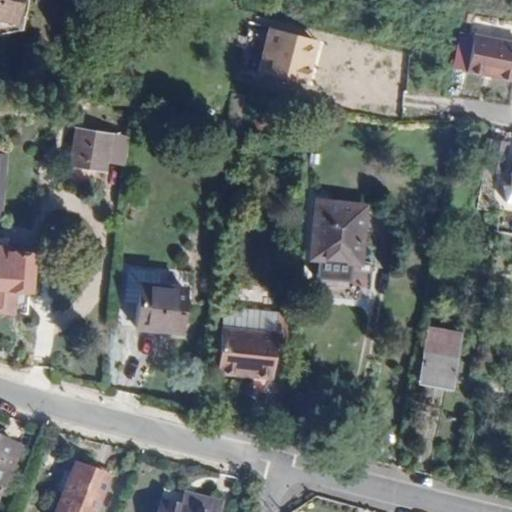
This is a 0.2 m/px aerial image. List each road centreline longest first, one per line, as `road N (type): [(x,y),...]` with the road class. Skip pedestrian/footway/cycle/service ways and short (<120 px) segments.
road 1 (residential): [(0,397),(278,463)]
road 2 (residential): [(278,463),(486,511)]
